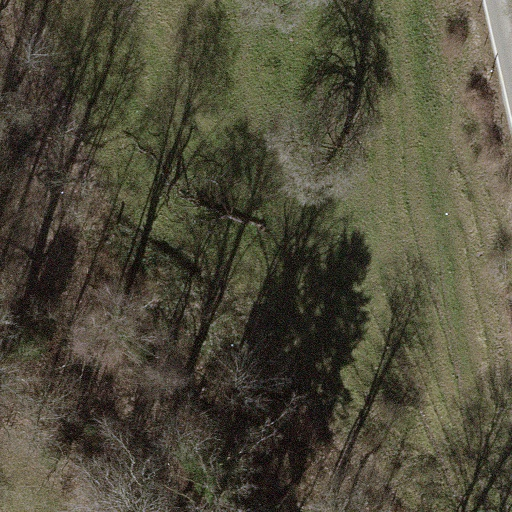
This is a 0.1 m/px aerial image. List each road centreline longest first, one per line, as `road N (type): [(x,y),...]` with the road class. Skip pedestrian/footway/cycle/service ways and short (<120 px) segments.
road 1 (track): [(26,251),(78,314),(97,393),(215,511)]
road 2 (track): [(0,78),(53,206),(26,251),(0,244)]
